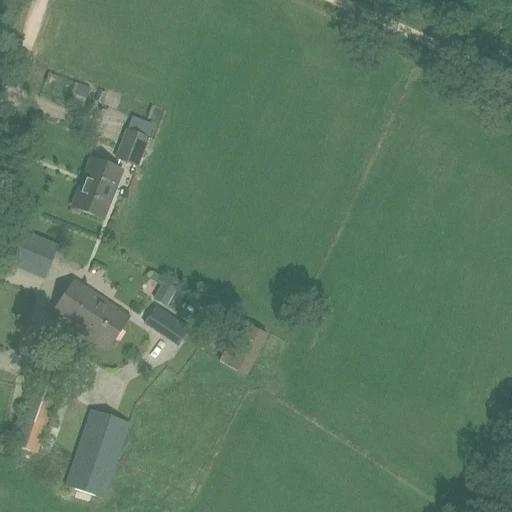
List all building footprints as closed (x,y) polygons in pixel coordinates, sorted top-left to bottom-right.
[(135,168),(147,138),(125,129),(114,159),(135,168)] [(101,220),(120,171),(90,159),(71,208),(101,220)] [(44,280),(58,247),(20,231),(6,264),(44,280)] [(106,352),(129,318),(74,280),(50,315),(106,352)] [(176,347),(188,329),(155,306),(142,325),(176,347)] [(246,376),(267,336),(239,321),(218,363),(246,376)] [(35,454),(57,390),(34,382),(12,446),(35,454)] [(102,500),(128,423),(90,410),(64,487),(102,500)]
